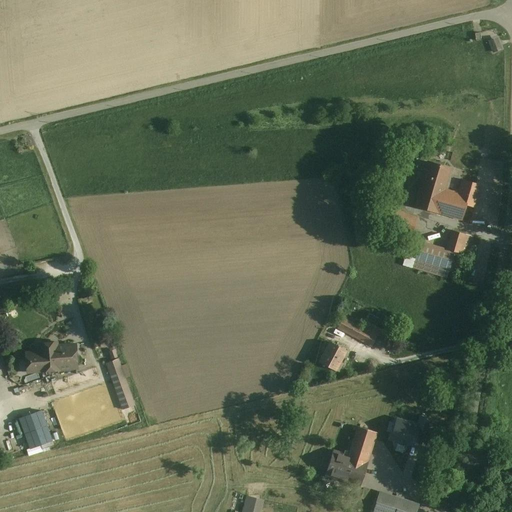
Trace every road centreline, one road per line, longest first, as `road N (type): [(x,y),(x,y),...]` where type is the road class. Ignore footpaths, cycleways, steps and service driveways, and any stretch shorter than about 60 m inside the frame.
road 1 (unclassified): [(0,132),(511,13)]
road 2 (unclassified): [(511,202),(455,511)]
